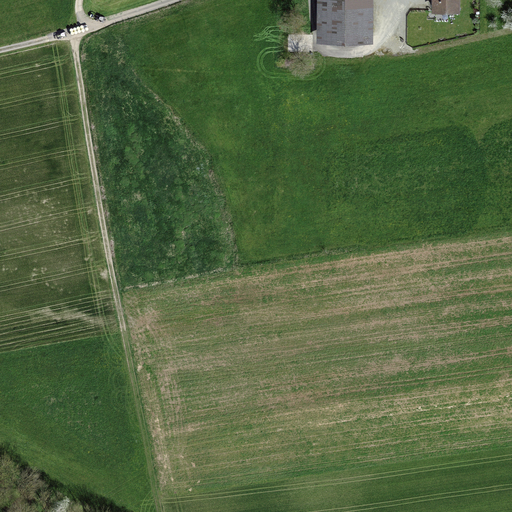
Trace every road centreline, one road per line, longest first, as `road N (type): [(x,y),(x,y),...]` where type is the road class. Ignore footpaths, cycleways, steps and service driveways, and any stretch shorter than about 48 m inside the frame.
road 1 (track): [(156,511),(72,31)]
road 2 (track): [(310,0),(313,45),(334,54),(389,48)]
